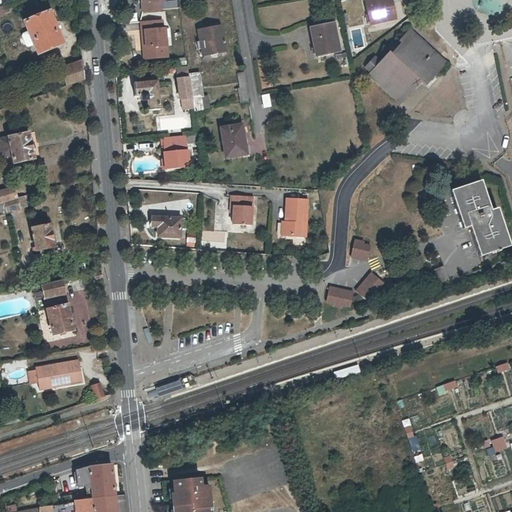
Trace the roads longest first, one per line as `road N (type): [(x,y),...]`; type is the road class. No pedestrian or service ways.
road 1 (residential): [(511,29),(474,53),(486,114),(469,138),(404,138),(346,188),(333,221),(334,275),(325,281),(115,269)]
road 2 (residential): [(115,269),(92,0)]
road 3 (residential): [(132,447),(0,491)]
road 4 (residential): [(127,393),(115,269)]
